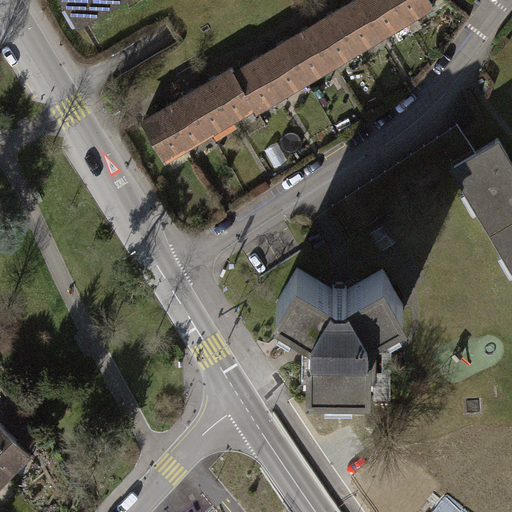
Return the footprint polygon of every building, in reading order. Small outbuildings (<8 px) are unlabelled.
[(63,0),(64,0),(58,4),(69,21),(78,16),(78,17),(106,0),(63,0)] [(432,2),(430,0),(355,0),(235,72),(253,103),(256,107),(281,92),(331,62),(381,32),(432,2)] [(232,68),(143,121),(164,156),(187,142),(233,115),(253,103),(235,72),(232,68)] [(334,206),(350,232),(455,164),(475,151),(466,136),(459,125),(334,206)] [(455,164),(492,227),(511,215),(511,161),(498,138),(475,151),(455,164)] [(278,142),(265,149),(276,169),(289,162),(278,142)] [(511,215),(492,227),(511,260),(511,215)] [(395,218),(371,233),(382,251),(394,243),(406,236),(395,218)] [(294,313),(311,323),(311,335),(309,335),(308,375),(314,375),(325,375),(325,382),(353,383),(353,375),(370,376),(370,350),(382,351),(382,371),(392,371),(392,346),(392,329),(384,315),(386,314),(390,321),(402,314),(398,307),(404,304),(383,268),(346,289),(345,287),(347,286),(347,285),(344,286),(336,286),(334,285),(333,286),(335,287),(334,289),(298,267),(276,302),(281,306),(277,313),(289,320),(294,313)] [(325,375),(314,375),(314,390),(382,391),(382,371),(382,351),(370,350),(370,376),(353,375),(353,383),(325,382),(325,375)] [(0,473),(1,474),(25,452),(0,426),(0,473)] [(472,511),(450,494),(435,511),(472,511)]
